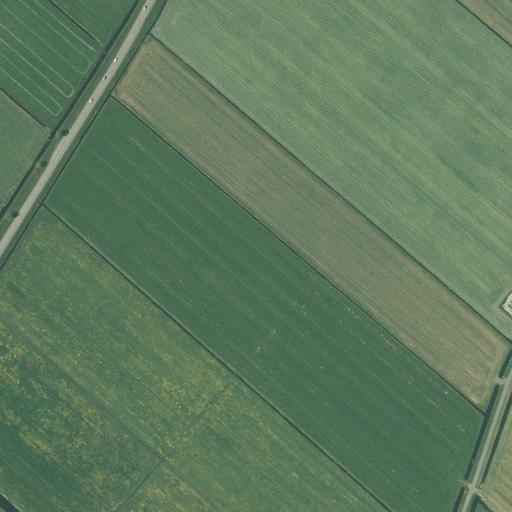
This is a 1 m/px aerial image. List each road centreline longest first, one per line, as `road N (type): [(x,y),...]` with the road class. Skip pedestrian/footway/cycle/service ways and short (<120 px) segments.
road 1 (primary): [(0,250),(150,0)]
road 2 (unclassified): [(463,511),(511,373)]
